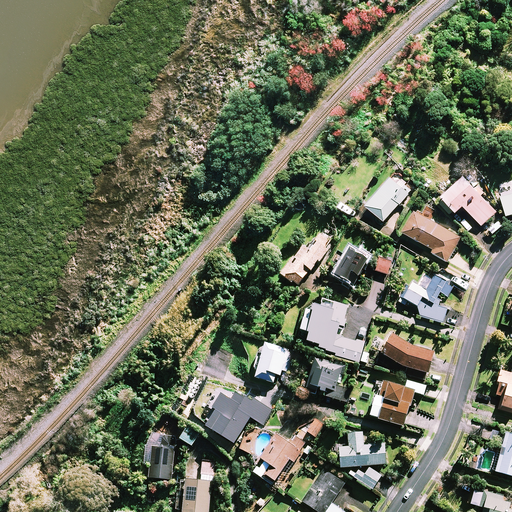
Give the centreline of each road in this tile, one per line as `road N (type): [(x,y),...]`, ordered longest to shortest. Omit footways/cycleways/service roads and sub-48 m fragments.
road 1 (residential): [(511,253),(492,279),(454,405)]
road 2 (residential): [(454,405),(443,439),(397,511)]
